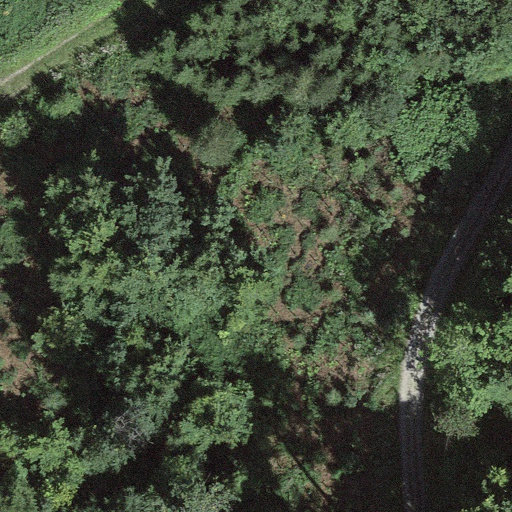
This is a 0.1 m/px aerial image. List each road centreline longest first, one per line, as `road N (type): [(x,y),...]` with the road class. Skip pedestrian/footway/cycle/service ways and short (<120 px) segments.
road 1 (track): [(396,511),(390,462),(427,310),(511,113)]
road 2 (track): [(0,83),(136,0)]
